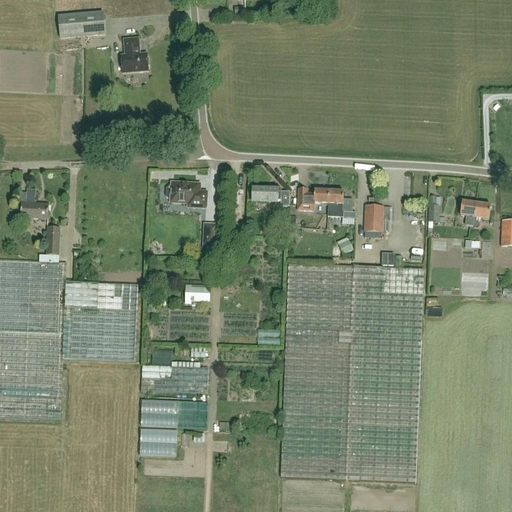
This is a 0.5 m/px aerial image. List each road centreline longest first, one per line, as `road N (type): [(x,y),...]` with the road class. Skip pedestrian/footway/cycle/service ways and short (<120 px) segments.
road 1 (unclassified): [(511,176),(212,151)]
road 2 (unclassified): [(5,167),(212,151)]
road 3 (unclassified): [(212,151),(193,0)]
